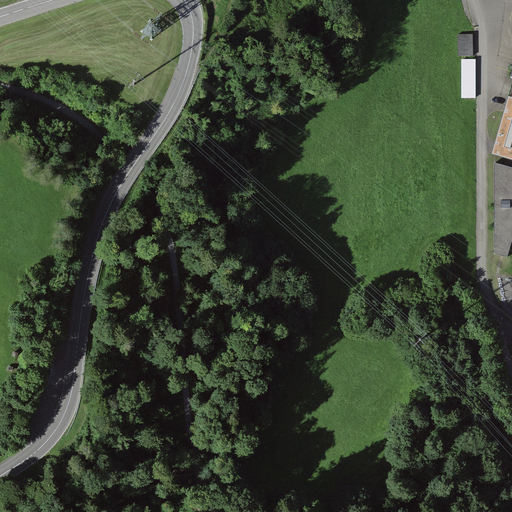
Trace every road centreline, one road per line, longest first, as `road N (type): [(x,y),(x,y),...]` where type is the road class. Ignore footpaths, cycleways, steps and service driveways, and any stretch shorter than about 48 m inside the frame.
road 1 (tertiary): [(0,475),(61,422),(106,211),(187,69),(193,22),(183,0)]
road 2 (track): [(0,87),(46,102),(114,146),(158,209),(209,511)]
road 3 (track): [(501,343),(481,264),(480,35),(472,0)]
